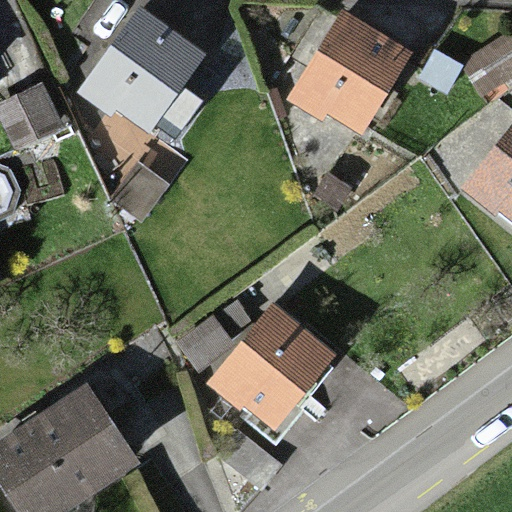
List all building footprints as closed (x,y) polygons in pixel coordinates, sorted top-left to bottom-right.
[(116,94),(146,119),(200,53),(140,4),(76,81),(107,106),(116,94)] [(296,83),(356,120),(405,42),(345,5),(296,83)] [(40,92),(0,110),(0,125),(13,152),(58,131),(40,92)] [(511,126),(473,181),(511,208),(511,126)] [(151,156),(114,202),(138,221),(175,175),(151,156)] [(269,305),(207,376),(267,427),(328,356),(269,305)] [(89,387),(0,443),(0,467),(28,511),(53,511),(135,460),(89,387)]
